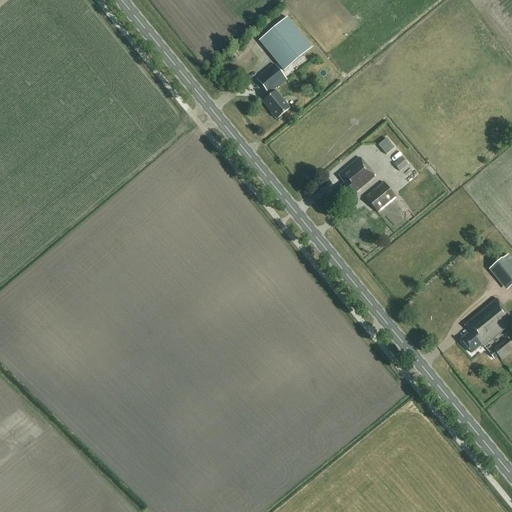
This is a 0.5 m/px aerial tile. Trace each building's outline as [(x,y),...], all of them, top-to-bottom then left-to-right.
[(313,48),(287,18),(258,42),(284,72),(313,48)] [(275,89),(286,80),(273,65),(255,79),(270,96),(262,102),(271,113),(271,114),(274,118),(275,118),(277,119),(289,108),(274,90),(275,88),(275,89)] [(386,139),(378,146),(386,156),(394,148),(386,139)] [(393,164),(399,171),(408,163),(402,156),(393,164)] [(338,198),(340,197),(344,202),(375,177),(359,158),(338,176),(344,185),(336,191),(337,193),(336,195),(338,198)] [(376,215),(384,209),(386,212),(392,207),(390,204),(394,200),(381,184),(363,200),(376,215)] [(506,289),(511,284),(511,257),(509,254),(490,270),(506,289)] [(482,348),(511,323),(511,318),(495,299),(463,325),(470,333),(460,340),(471,354),(481,346),(482,348)] [(511,351),(511,346),(507,340),(489,354),(493,360),(498,356),(501,360),(511,351)]
